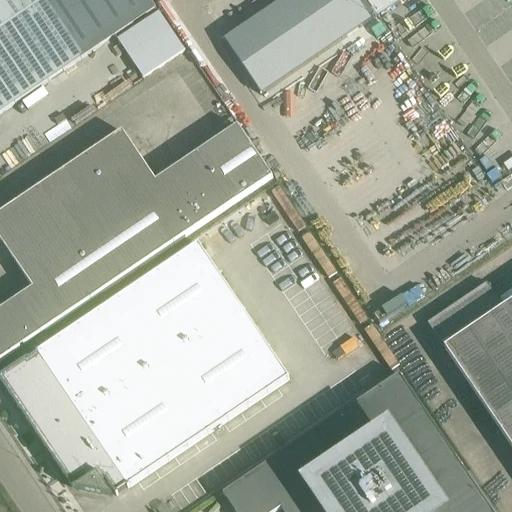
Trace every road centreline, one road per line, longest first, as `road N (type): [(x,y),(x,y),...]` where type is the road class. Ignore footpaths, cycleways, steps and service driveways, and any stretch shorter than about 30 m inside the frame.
road 1 (unknown): [(103,511),(286,389),(296,358),(241,226)]
road 2 (unknown): [(198,0),(216,53),(256,83),(279,78),(326,45),(337,32),(336,0)]
road 3 (unknown): [(465,35),(384,103),(386,140),(416,192)]
road 4 (unknown): [(449,244),(387,276),(367,271),(342,244)]
